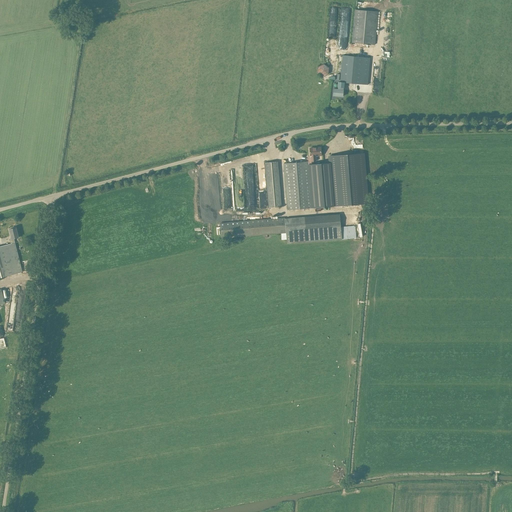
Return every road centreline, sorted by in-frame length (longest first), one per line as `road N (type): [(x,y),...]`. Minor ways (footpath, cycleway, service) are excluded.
road 1 (unclassified): [(53,197),(316,128),(511,123)]
road 2 (unclassified): [(1,511),(53,197)]
